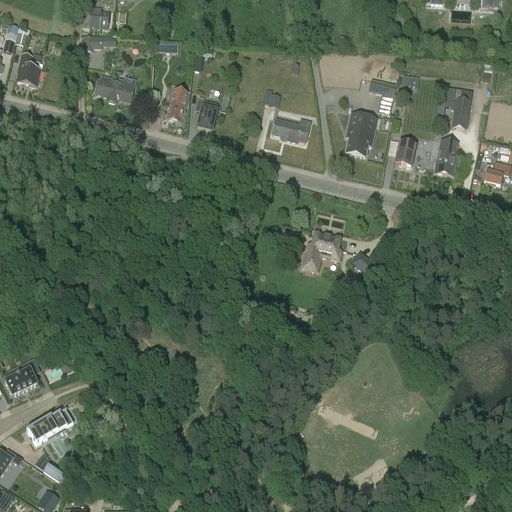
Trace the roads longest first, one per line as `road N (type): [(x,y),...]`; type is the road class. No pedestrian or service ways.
road 1 (tertiary): [(331,188),(0,103)]
road 2 (track): [(0,294),(103,393),(181,511)]
road 3 (unclassified): [(331,188),(302,0)]
road 4 (tertiary): [(511,229),(331,188)]
